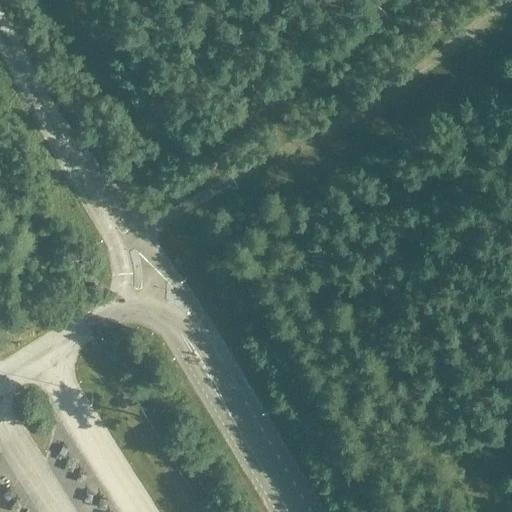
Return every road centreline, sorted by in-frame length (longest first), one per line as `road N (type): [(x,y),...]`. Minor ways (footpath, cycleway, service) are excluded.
road 1 (unclassified): [(127,241),(380,100),(511,0)]
road 2 (unclassified): [(288,511),(127,241)]
road 3 (unclassified): [(127,241),(0,27)]
